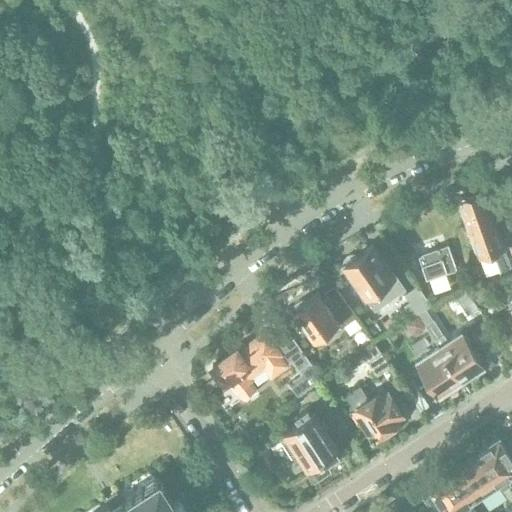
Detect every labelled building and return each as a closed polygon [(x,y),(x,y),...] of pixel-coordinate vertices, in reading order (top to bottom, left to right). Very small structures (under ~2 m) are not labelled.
[(484,193),(458,202),(478,259),(504,249),(484,193)] [(382,258),(373,245),(357,256),(352,255),(348,257),(345,260),(343,265),(356,284),(355,285),(374,312),(405,291),(390,270),(390,269),(383,258),(382,258)] [(455,270),(447,248),(418,258),(426,280),(455,270)] [(432,306),(417,286),(405,295),(410,302),(404,306),(412,317),(432,306)] [(339,324),(352,314),(334,287),(325,294),(336,310),(332,313),(318,292),(304,302),(302,302),(294,307),(293,309),(291,311),(308,335),(314,344),(340,325),(339,324)] [(477,305),(470,296),(465,287),(455,293),(468,315),(479,308),(477,305)] [(489,298),(483,288),(470,296),(477,305),(489,298)] [(418,316),(405,325),(413,337),(426,328),(424,326),(418,316)] [(426,328),(434,341),(443,335),(433,320),(424,326),(426,328)] [(271,376),(287,365),(282,358),(283,357),(266,334),(250,345),(250,346),(239,354),(237,351),(212,368),(214,371),(211,373),(219,384),(222,382),(224,385),(229,381),(236,392),(237,391),(244,400),(257,391),(250,380),(266,368),(271,376)] [(483,367),(471,349),(471,344),(468,339),(464,339),(461,334),(448,342),(443,335),(434,341),(439,348),(461,381),(468,376),(470,378),(474,377),(480,373),(482,370),(481,368),(483,367)] [(390,368),(374,343),(360,352),(377,377),(390,368)] [(316,373),(295,344),(285,351),(302,374),(288,384),(297,397),(321,380),(316,373)] [(461,381),(439,348),(417,362),(420,366),(419,369),(423,375),(427,377),(439,395),(441,394),(442,395),(446,395),(452,391),(454,387),(453,386),(461,381)] [(323,395),(318,387),(310,392),(315,400),(323,395)] [(403,416),(388,393),(379,398),(378,396),(369,401),(361,388),(346,398),(352,409),(372,439),(377,435),(379,438),(394,429),(392,426),(397,422),(396,420),(403,416)] [(338,450),(315,415),(312,416),(307,409),(294,417),(298,423),(284,433),(287,437),(282,441),(293,458),(298,455),(308,470),(311,468),(317,477),(330,469),(327,464),(338,457),(335,452),(338,450)] [(511,492),(506,483),(511,479),(511,447),(509,443),(504,447),(498,438),(477,452),(478,454),(499,485),(502,490),(510,504),(511,506),(511,492)] [(499,485),(478,454),(466,461),(467,463),(451,473),(470,505),(473,503),(467,493),(478,486),(481,492),(494,483),(496,486),(499,485)] [(470,505),(451,473),(449,470),(428,484),(445,511),(456,511),(459,510),(460,511),(470,505)] [(184,511),(185,511),(179,504),(176,504),(172,499),(159,480),(158,481),(157,480),(157,481),(154,479),(145,484),(146,488),(145,489),(110,511),(184,511)]
